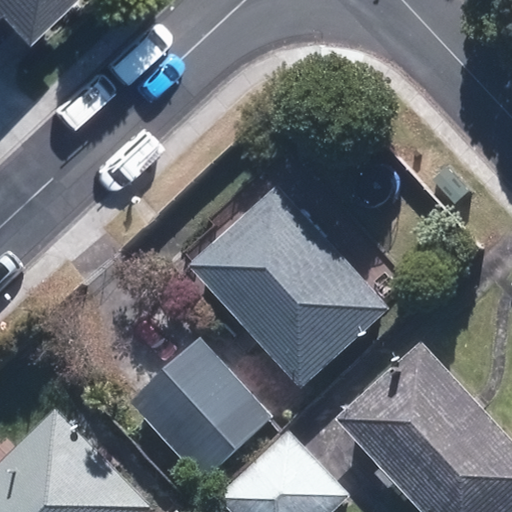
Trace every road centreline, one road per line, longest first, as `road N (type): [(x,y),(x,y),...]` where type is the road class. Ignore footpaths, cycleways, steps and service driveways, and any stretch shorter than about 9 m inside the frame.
road 1 (residential): [(0,220),(233,0)]
road 2 (residential): [(511,120),(398,0)]
